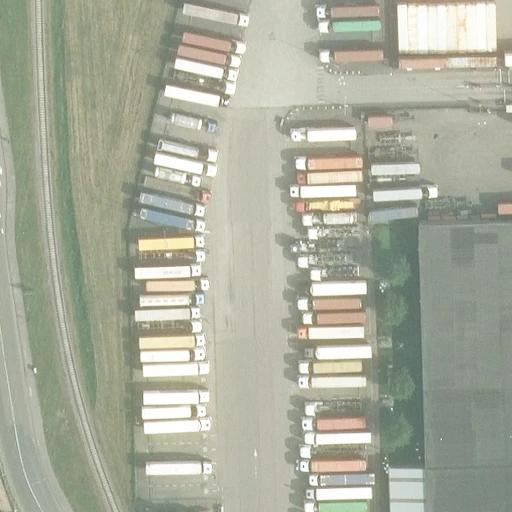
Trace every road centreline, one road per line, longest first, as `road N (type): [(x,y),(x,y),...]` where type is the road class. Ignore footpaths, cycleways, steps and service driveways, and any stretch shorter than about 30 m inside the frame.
road 1 (unknown): [(511,189),(399,183),(394,88)]
road 2 (tertiary): [(42,511),(16,433),(0,332)]
